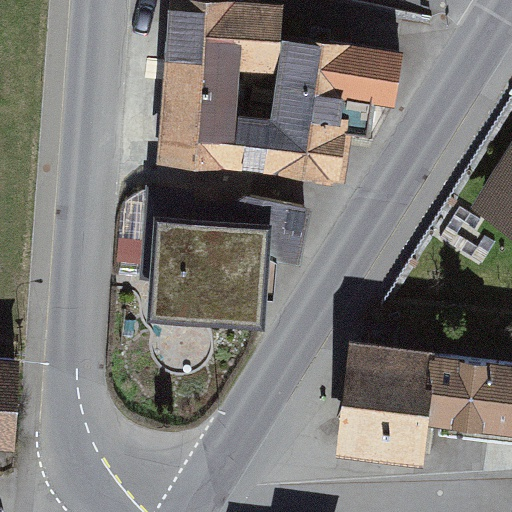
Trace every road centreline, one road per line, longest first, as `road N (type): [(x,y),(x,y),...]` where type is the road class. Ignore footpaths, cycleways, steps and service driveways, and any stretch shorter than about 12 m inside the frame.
road 1 (tertiary): [(190,511),(511,5)]
road 2 (tertiary): [(96,0),(73,359),(92,441),(118,483),(151,511)]
road 3 (unknown): [(313,511),(473,495)]
